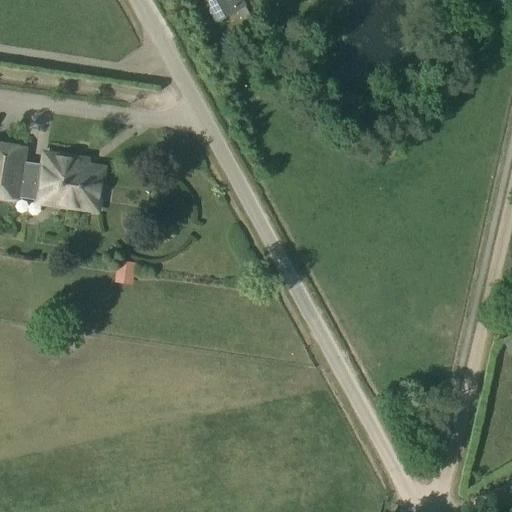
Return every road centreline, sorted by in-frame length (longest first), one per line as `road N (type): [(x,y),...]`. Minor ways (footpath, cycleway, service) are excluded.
road 1 (unclassified): [(421,511),(136,0)]
road 2 (track): [(439,511),(511,185)]
